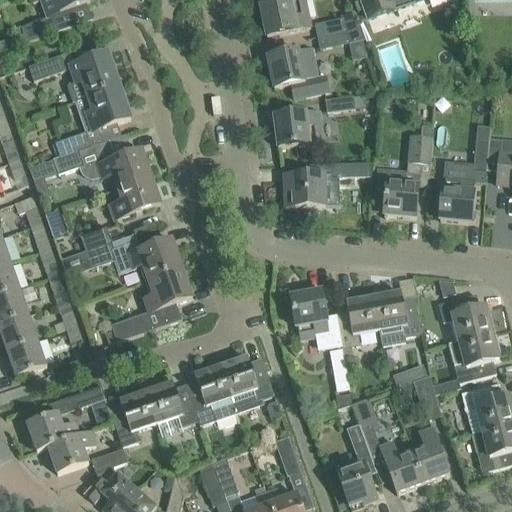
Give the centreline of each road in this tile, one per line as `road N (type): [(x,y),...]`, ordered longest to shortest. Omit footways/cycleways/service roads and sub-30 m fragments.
road 1 (residential): [(511,270),(274,239),(238,171)]
road 2 (residential): [(191,189),(128,0)]
road 3 (unknown): [(72,384),(245,327)]
road 4 (residential): [(238,171),(237,0)]
road 5 (residential): [(230,312),(191,189)]
